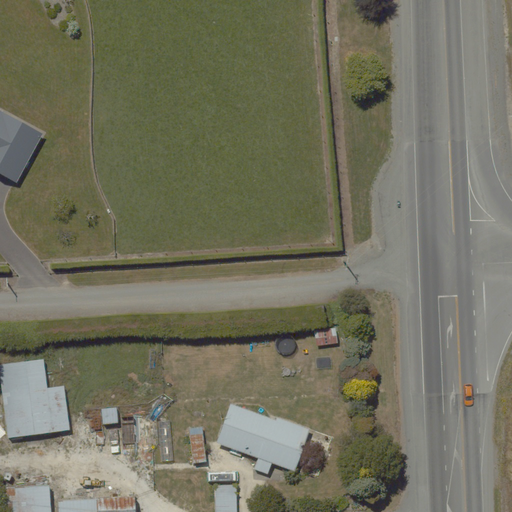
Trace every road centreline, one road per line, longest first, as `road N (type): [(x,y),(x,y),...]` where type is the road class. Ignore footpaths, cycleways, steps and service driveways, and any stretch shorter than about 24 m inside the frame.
road 1 (primary): [(456,511),(439,0)]
road 2 (unknown): [(447,264),(284,283),(0,299)]
